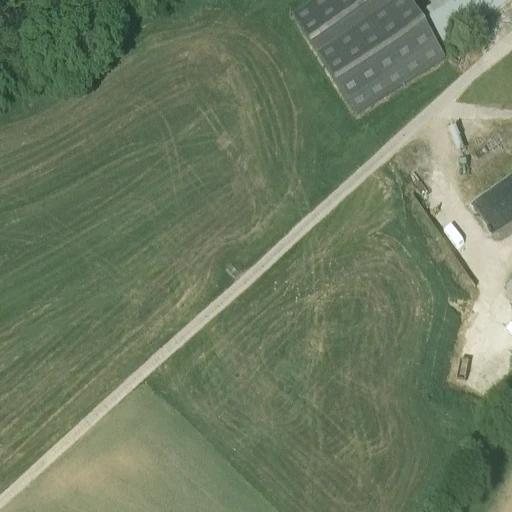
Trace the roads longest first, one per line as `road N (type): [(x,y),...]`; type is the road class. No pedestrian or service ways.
road 1 (track): [(511,38),(0,503)]
road 2 (track): [(511,390),(446,511)]
road 3 (track): [(112,0),(0,69)]
